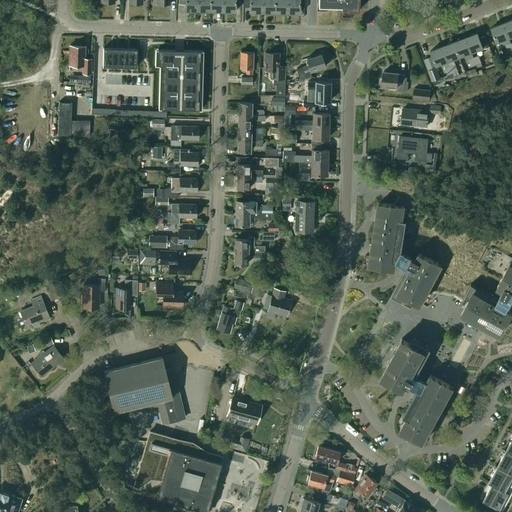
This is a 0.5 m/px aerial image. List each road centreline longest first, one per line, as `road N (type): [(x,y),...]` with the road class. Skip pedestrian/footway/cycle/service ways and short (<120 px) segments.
road 1 (unclassified): [(317,365),(342,277),(349,90),(372,36)]
road 2 (residential): [(195,333),(215,233),(220,32)]
road 3 (residential): [(195,333),(103,354),(50,400)]
road 4 (residential): [(220,32),(64,24)]
road 5 (residential): [(372,36),(220,32)]
road 6 (residential): [(511,375),(464,439),(437,450),(407,447)]
road 7 (residential): [(372,36),(405,37),(503,0)]
road 8 (residential): [(50,400),(128,511)]
road 9 (residential): [(307,400),(208,350),(195,333)]
road 10 (residential): [(407,447),(377,426),(348,379),(317,365)]
